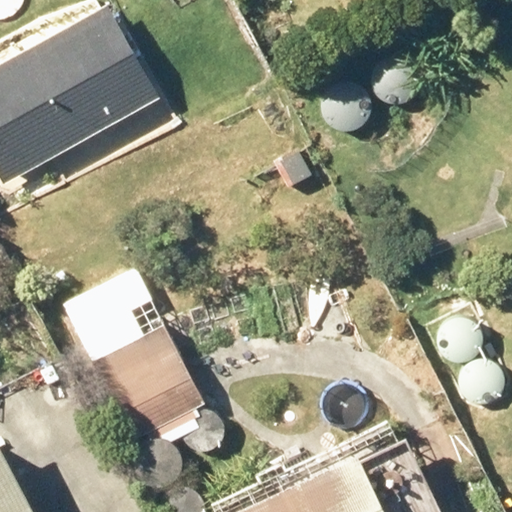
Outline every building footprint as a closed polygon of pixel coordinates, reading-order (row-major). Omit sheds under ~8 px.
[(104,0),(101,0),(0,55),(0,178),(0,179),(122,111),(138,140),(172,122),(104,0)] [(33,0),(0,0),(0,20),(35,3),(33,0)] [(511,117),(489,79),(445,106),(474,153),(511,130),(511,117)] [(133,266),(62,303),(130,433),(201,396),(133,266)] [(380,511),(344,435),(187,511),(188,511),(380,511)] [(446,511),(413,440),(368,461),(391,511),(446,511)] [(0,511),(29,511),(0,453),(0,511)]
